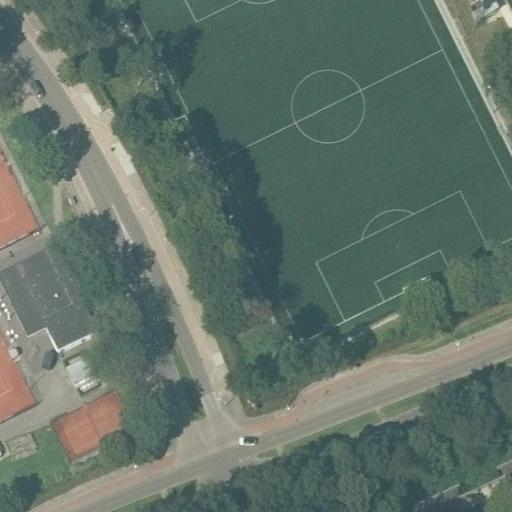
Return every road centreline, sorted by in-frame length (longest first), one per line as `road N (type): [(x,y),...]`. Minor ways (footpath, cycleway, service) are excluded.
road 1 (tertiary): [(229,491),(511,373)]
road 2 (tertiary): [(511,347),(228,456)]
road 3 (unclassified): [(228,456),(143,249),(117,216)]
road 4 (unclassified): [(117,216),(122,254),(204,465)]
road 5 (unclassified): [(117,216),(84,149),(0,24)]
road 6 (tertiary): [(204,465),(91,511)]
